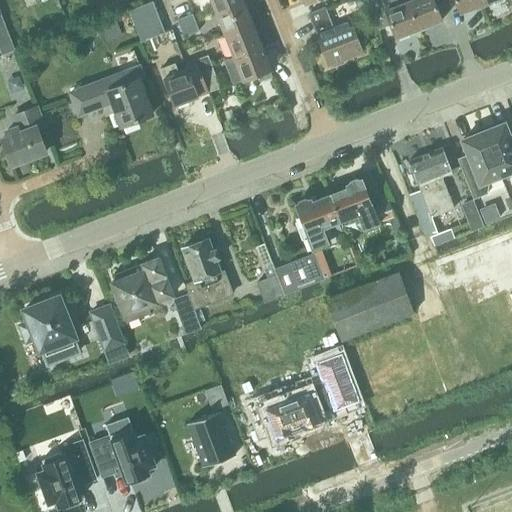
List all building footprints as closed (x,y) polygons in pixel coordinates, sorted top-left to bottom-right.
[(244,0),(212,0),(217,13),(246,2),(244,0)] [(421,28),(409,0),(367,0),(379,30),(391,25),(396,38),(421,28)] [(409,0),(421,28),(442,20),(433,0),(409,0)] [(482,0),(455,0),(460,13),(484,4),(482,0)] [(246,2),(217,13),(226,35),(254,24),(246,2)] [(132,12),(135,20),(158,11),(155,3),(132,12)] [(334,27),(326,7),(310,14),(330,65),(334,63),(336,68),(344,65),(342,60),(363,52),(353,27),(351,28),(348,21),(334,27)] [(135,20),(139,31),(162,22),(158,11),(135,20)] [(178,20),(180,27),(194,22),(191,14),(178,20)] [(162,22),(139,31),(143,41),(167,32),(162,22)] [(181,28),(184,37),(198,31),(195,23),(181,28)] [(254,24),(226,35),(235,57),(263,46),(254,24)] [(263,46),(235,57),(245,81),(273,69),(263,46)] [(209,56),(199,61),(201,68),(212,63),(209,56)] [(174,65),(162,70),(175,106),(198,98),(198,96),(210,92),(198,61),(186,65),(188,70),(177,73),(174,65)] [(212,64),(201,68),(210,91),(220,88),(212,64)] [(140,67),(70,94),(79,117),(114,104),(122,127),(153,115),(140,81),(144,79),(140,67)] [(10,138),(4,140),(13,166),(46,153),(37,130),(44,127),(38,110),(14,118),(18,130),(8,134),(10,138)] [(501,177),(511,172),(511,140),(506,124),(497,127),(496,125),(483,130),(501,177)] [(474,200),(488,195),(490,181),(501,177),(483,130),(470,135),(471,138),(463,141),(471,162),(461,166),(474,200)] [(441,150),(410,162),(432,219),(455,210),(441,176),(450,172),(441,150)] [(348,191),(333,197),(343,222),(359,217),(365,230),(379,224),(363,182),(360,183),(357,181),(351,183),(349,187),(347,188),(348,191)] [(298,207),(296,207),(301,221),(298,222),(305,239),(308,238),(313,250),(327,244),(322,230),(343,222),(333,197),(313,205),(311,202),(309,203),(306,201),(300,202),(298,207)] [(195,282),(185,286),(195,312),(231,299),(217,261),(221,260),(217,249),(214,251),(209,239),(183,249),(195,282)] [(266,246),(258,250),(268,279),(258,283),(265,304),(266,305),(285,297),(266,246)] [(317,255),(280,268),(277,269),(287,295),(327,281),(317,255)] [(172,292),(159,259),(113,276),(116,282),(112,283),(125,317),(158,305),(155,298),(172,292)] [(399,273),(327,301),(343,341),(415,313),(399,273)] [(188,295),(173,301),(186,335),(201,330),(188,295)] [(47,361),(62,356),(76,350),(71,338),(76,337),(71,325),(77,323),(71,306),(65,308),(61,297),(25,311),(29,322),(22,325),(28,342),(36,339),(40,350),(42,349),(47,361)] [(110,306),(92,313),(106,350),(125,343),(110,306)] [(310,382),(263,403),(279,439),(326,419),(310,382)] [(220,385),(206,391),(213,409),(227,403),(220,385)] [(214,420),(189,431),(205,467),(230,455),(214,420)] [(109,439),(96,444),(112,481),(121,478),(119,473),(127,471),(140,499),(146,496),(151,501),(166,495),(165,491),(170,489),(167,479),(173,477),(155,436),(140,442),(135,428),(113,438),(114,441),(111,443),(109,439)] [(54,465),(41,470),(60,511),(95,511),(86,486),(93,483),(93,488),(105,484),(90,449),(78,453),(79,455),(72,457),(70,451),(51,459),(54,465)]
